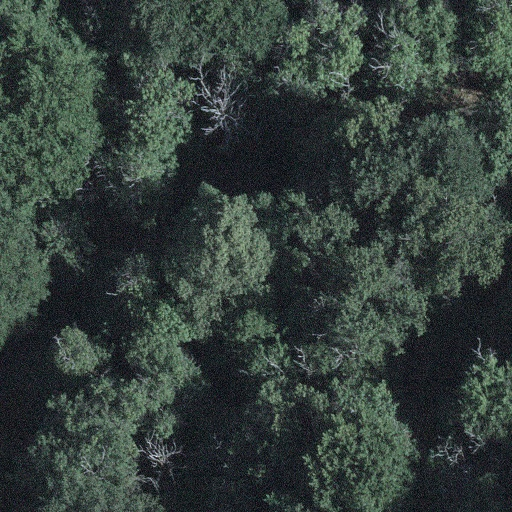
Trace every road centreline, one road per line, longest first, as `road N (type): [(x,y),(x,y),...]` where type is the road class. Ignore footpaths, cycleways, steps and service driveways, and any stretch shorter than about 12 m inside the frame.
road 1 (unclassified): [(511,121),(201,199),(108,292),(0,377)]
road 2 (unclassified): [(295,511),(385,398),(511,282)]
